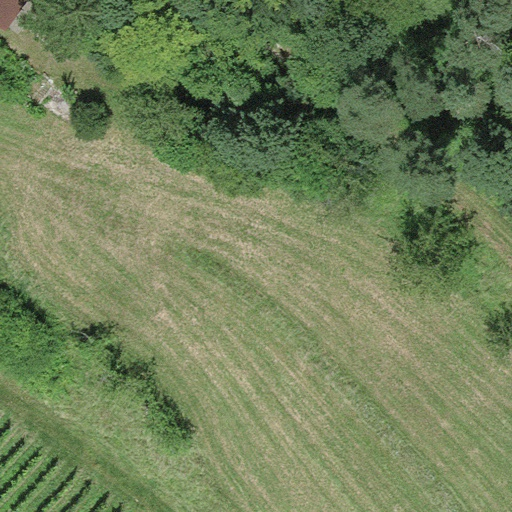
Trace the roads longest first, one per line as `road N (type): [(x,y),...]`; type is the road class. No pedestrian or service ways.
road 1 (track): [(222,0),(511,243)]
road 2 (track): [(0,373),(165,511)]
